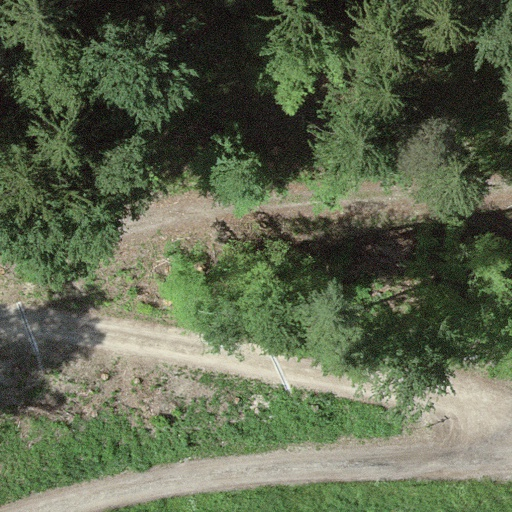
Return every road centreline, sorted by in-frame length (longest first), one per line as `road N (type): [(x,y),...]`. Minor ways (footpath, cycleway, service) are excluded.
road 1 (track): [(496,428),(479,400),(445,387),(157,334),(0,320)]
road 2 (track): [(0,256),(511,184)]
road 3 (track): [(22,511),(95,488),(223,471),(340,460),(438,463),(483,444),(496,428)]
